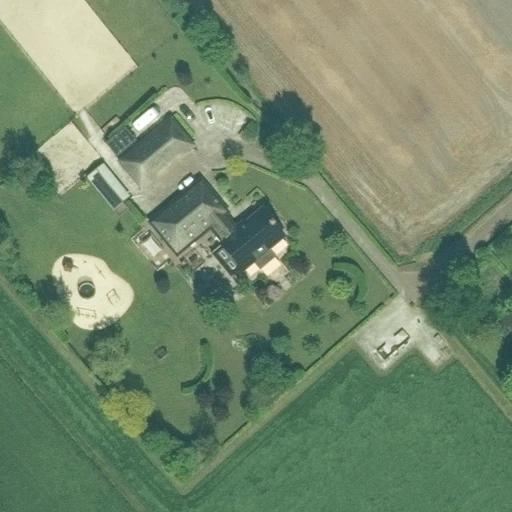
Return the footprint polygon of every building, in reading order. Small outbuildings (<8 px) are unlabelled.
[(170,121),(119,163),(141,190),(155,178),(153,175),(176,156),(178,159),(192,147),(170,121)] [(99,171),(88,180),(114,212),(125,203),(99,171)] [(161,214),(149,224),(176,257),(188,247),(209,230),(222,245),(220,247),(241,273),(253,263),(259,271),(274,258),(267,251),(283,238),(261,212),(237,232),(224,217),(227,215),(200,182),(161,214)] [(412,311),(379,338),(394,356),(426,328),(412,311)] [(511,314),(499,322),(507,334),(511,330),(511,314)]
